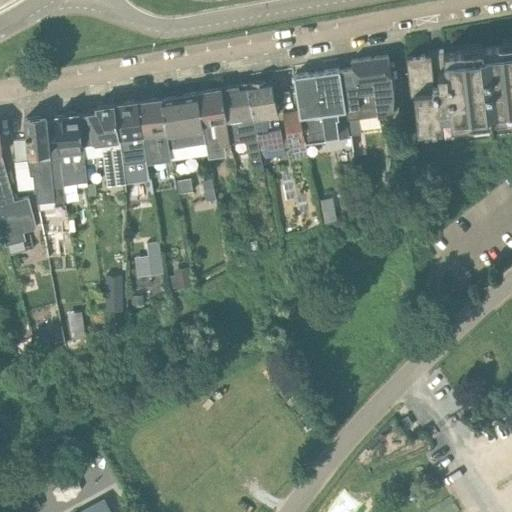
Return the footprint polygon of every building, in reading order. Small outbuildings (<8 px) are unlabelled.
[(414,93),(418,127),(425,126),(424,123),(440,122),(440,124),(442,124),(441,113),(450,112),(451,120),(511,113),(511,40),(502,42),(502,45),(482,48),(481,44),(447,48),(447,52),(443,52),(443,55),(431,56),(430,54),(429,54),(429,50),(411,52),(412,56),(406,57),(410,93),(414,93)] [(339,69),(337,69),(344,109),(345,109),(347,120),(393,113),(392,77),(388,55),(351,60),(352,67),(339,69)] [(337,69),(316,72),(327,138),(338,136),(336,116),(338,116),(337,110),(344,109),(337,69)] [(327,138),(316,72),(293,76),(299,112),(305,142),(327,138)] [(265,117),(276,115),(271,79),(246,83),(261,159),(284,156),(280,130),(267,133),(265,117)] [(263,171),(261,159),(246,83),(220,88),(229,141),(230,142),(247,139),(252,173),(263,171)] [(230,142),(229,141),(220,88),(195,92),(200,126),(202,135),(203,143),(206,142),(208,160),(226,158),(223,143),(230,142)] [(165,129),(165,133),(167,133),(170,148),(203,143),(202,135),(200,126),(195,92),(160,98),(165,129)] [(137,101),(135,101),(135,98),(123,100),(123,103),(113,104),(127,184),(149,180),(147,165),(146,161),(137,101)] [(160,98),(157,98),(155,98),(152,98),(150,100),(146,100),(145,99),(137,101),(146,161),(147,165),(171,161),(165,133),(165,129),(160,98)] [(107,187),(127,184),(113,104),(96,107),(96,111),(79,114),(84,148),(101,145),(107,187)] [(84,148),(79,114),(78,109),(63,110),(64,115),(55,116),(56,121),(63,184),(87,181),(82,148),(84,148)] [(292,159),(308,156),(305,142),(299,112),(284,116),(292,159)] [(56,121),(46,122),(46,117),(24,119),(26,139),(30,162),(28,162),(30,176),(32,176),(34,192),(36,192),(37,203),(54,201),(55,206),(64,205),(63,200),(65,200),(63,184),(56,121)] [(16,164),(28,162),(30,162),(26,139),(14,141),(16,164)] [(0,197),(13,194),(6,169),(2,155),(0,141),(0,197)] [(13,194),(0,197),(0,218),(3,229),(2,230),(6,245),(26,239),(24,232),(37,228),(27,197),(15,200),(13,194)] [(333,197),(320,199),(323,215),(335,213),(333,197)] [(148,255),(135,257),(137,277),(164,273),(159,241),(146,243),(148,255)] [(174,282),(191,280),(189,264),(172,266),(174,282)] [(105,276),(105,311),(120,311),(120,276),(105,276)] [(75,467),(90,496),(119,482),(104,452),(75,467)] [(10,501),(16,511),(33,511),(42,508),(32,489),(10,501)] [(110,511),(104,498),(78,511),(110,511)]
